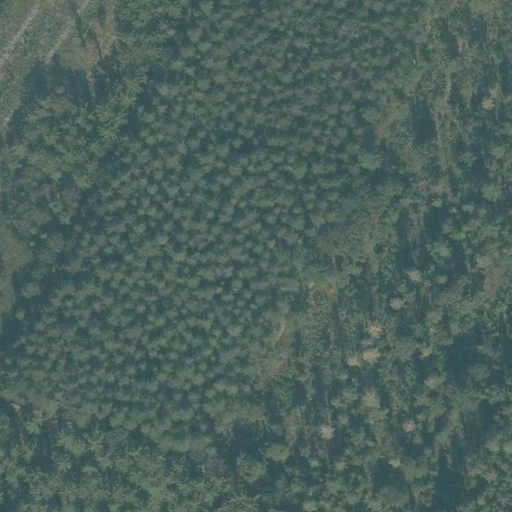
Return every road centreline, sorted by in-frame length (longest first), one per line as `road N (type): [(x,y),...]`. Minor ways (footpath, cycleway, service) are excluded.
road 1 (track): [(0,373),(103,190),(194,0)]
road 2 (track): [(210,470),(0,405)]
